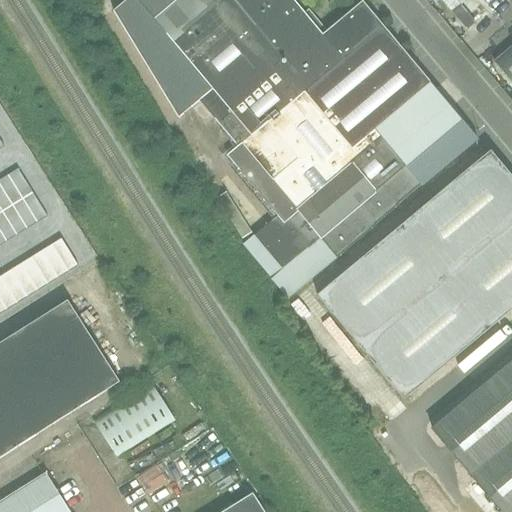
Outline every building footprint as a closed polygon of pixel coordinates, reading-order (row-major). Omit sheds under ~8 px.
[(279,216),(243,246),(271,279),(287,299),(376,225),(375,224),(421,186),(422,187),(478,140),(363,2),(323,35),(293,0),(125,0),(113,10),(178,117),(199,100),(238,147),(228,155),(279,216)] [(448,0),(477,34),(496,18),(480,0),(448,0)] [(511,48),(495,63),(511,83),(511,48)] [(511,176),(491,151),(317,296),(404,400),(511,310),(511,176)] [(19,169),(9,175),(24,199),(34,193),(19,169)] [(0,180),(0,184),(13,206),(24,199),(9,175),(0,180)] [(0,206),(3,212),(13,206),(0,184),(0,206)] [(49,217),(34,193),(24,199),(38,223),(49,217)] [(38,223),(24,199),(13,206),(28,229),(38,223)] [(18,236),(28,229),(13,206),(3,212),(18,236)] [(18,236),(3,212),(0,213),(0,229),(8,242),(18,236)] [(52,245),(69,272),(79,266),(62,239),(52,245)] [(52,245),(42,251),(59,279),(69,272),(52,245)] [(48,285),(59,279),(42,251),(32,258),(48,285)] [(48,285),(32,258),(21,264),(38,291),(48,285)] [(11,270),(28,298),(38,291),(21,264),(11,270)] [(11,270),(1,277),(18,304),(28,298),(11,270)] [(0,298),(8,310),(18,304),(1,277),(0,277),(0,298)] [(0,458),(120,383),(68,301),(0,343),(0,458)] [(511,511),(511,361),(432,429),(474,479),(463,488),(483,511),(511,511)] [(117,457),(176,421),(152,383),(93,420),(117,457)] [(154,500),(179,489),(168,466),(144,477),(154,500)] [(69,511),(46,474),(0,502),(0,511),(69,511)] [(264,511),(253,494),(223,511),(264,511)]
